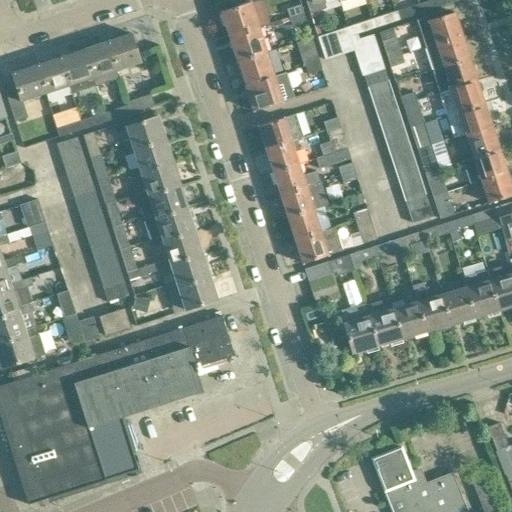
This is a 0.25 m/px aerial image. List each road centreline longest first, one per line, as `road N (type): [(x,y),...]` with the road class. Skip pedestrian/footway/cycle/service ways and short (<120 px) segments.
road 1 (residential): [(322,434),(179,0)]
road 2 (unknown): [(220,125),(346,90),(394,228)]
road 3 (tertiary): [(511,369),(380,407),(322,434)]
road 4 (residential): [(101,511),(204,471),(259,503)]
road 5 (unknown): [(0,203),(44,192),(84,309)]
road 6 (residential): [(0,47),(134,0)]
